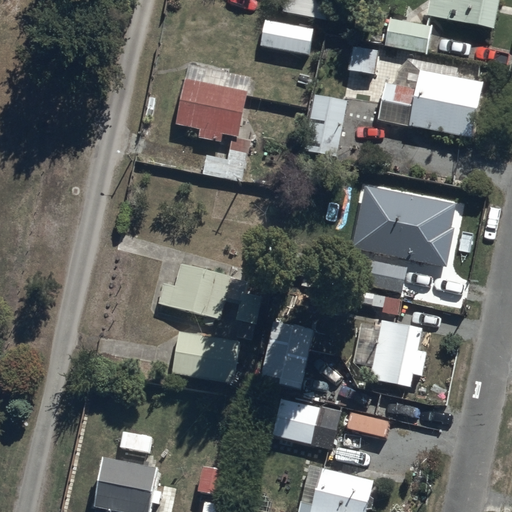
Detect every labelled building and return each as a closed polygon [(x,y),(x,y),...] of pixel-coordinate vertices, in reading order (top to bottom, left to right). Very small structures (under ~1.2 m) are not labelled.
[(499,0),(438,0),(439,1),(433,0),(430,0),(428,17),(494,29),(499,0)] [(425,54),(430,28),(384,20),(380,47),(425,54)] [(378,54),(352,49),(348,71),(373,76),(378,54)] [(482,83),(417,71),(413,91),(384,85),(377,122),(471,139),(482,83)] [(247,92),(185,79),(175,126),(200,131),(198,138),(221,143),(223,136),(238,139),(247,92)] [(347,102),(313,95),(303,143),(338,151),(347,102)] [(251,144),(225,139),(222,159),(247,164),(251,144)] [(455,204),(363,186),(351,249),(446,268),(454,229),(450,228),(455,204)] [(406,267),(361,258),(356,286),(401,294),(406,267)] [(231,278),(181,264),(174,287),(163,283),(157,304),(219,321),(231,278)] [(241,294),(236,322),(238,322),(235,338),(253,342),(262,299),(241,294)] [(420,329),(377,321),(367,380),(409,388),(411,376),(420,377),(425,352),(416,351),(420,329)] [(239,342),(178,333),(172,376),(232,386),(239,342)] [(301,369),(269,361),(262,386),(295,394),(301,369)] [(343,413),(280,399),(272,437),(334,450),(343,413)] [(115,461),(100,459),(91,509),(110,511),(149,511),(156,469),(142,467),(144,452),(118,448),(115,461)] [(365,511),(374,481),(307,464),(296,511),(365,511)] [(227,471),(202,466),(196,493),(223,498),(227,471)] [(216,511),(218,502),(205,500),(202,511),(216,511)]
